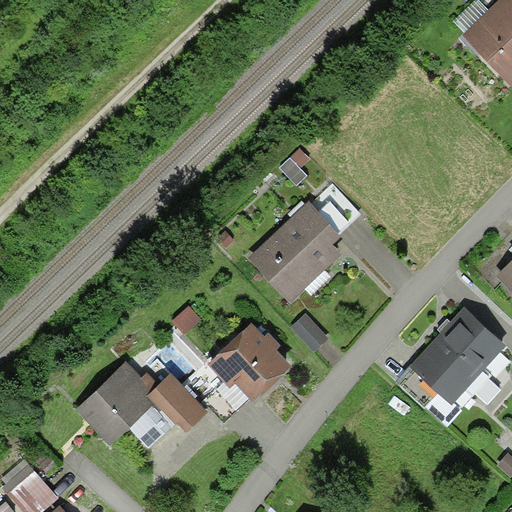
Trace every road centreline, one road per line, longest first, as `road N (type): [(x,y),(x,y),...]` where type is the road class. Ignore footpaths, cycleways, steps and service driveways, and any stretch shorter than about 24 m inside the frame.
road 1 (residential): [(511,191),(426,280),(245,511)]
road 2 (track): [(226,0),(0,223)]
